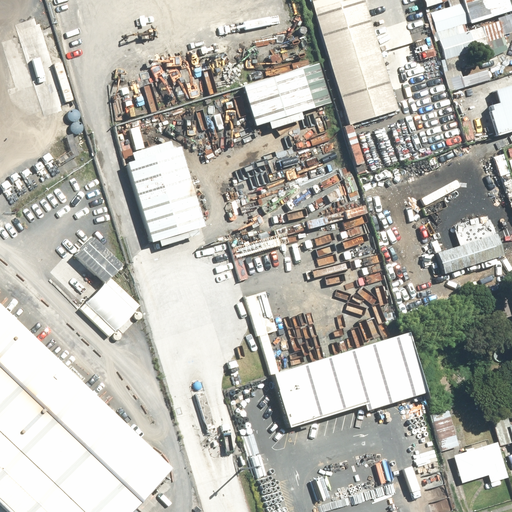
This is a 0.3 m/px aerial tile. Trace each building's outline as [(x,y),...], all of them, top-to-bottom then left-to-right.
[(316,0),(334,55),(357,125),(403,110),(367,0),(316,0)] [(511,0),(465,0),(466,2),(430,13),(445,63),(506,45),(498,17),(511,13),(511,0)] [(50,37),(15,47),(27,85),(61,75),(50,37)] [(320,63),(245,86),(257,125),(332,102),(320,63)] [(511,83),(495,88),(509,131),(511,130),(511,83)] [(180,144),(129,161),(154,239),(206,222),(180,144)] [(348,170),(339,172),(345,193),(354,190),(348,170)] [(357,193),(347,196),(354,216),(364,213),(357,193)] [(432,254),(438,274),(500,256),(488,217),(453,227),(459,246),(432,254)] [(372,226),(352,233),(378,318),(399,311),(372,226)] [(313,244),(318,259),(338,252),(333,238),(313,244)] [(344,269),(315,278),(327,315),(356,306),(344,269)] [(263,293),(244,298),(253,336),(273,331),(263,293)] [(129,511),(172,467),(0,302),(0,506),(6,511),(129,511)] [(398,318),(271,355),(291,422),(358,403),(361,414),(421,397),(398,318)] [(247,386),(250,399),(271,394),(268,381),(247,386)] [(265,441),(246,447),(252,468),(271,463),(265,441)] [(498,444),(455,457),(464,485),(488,477),(490,485),(509,479),(498,444)]
